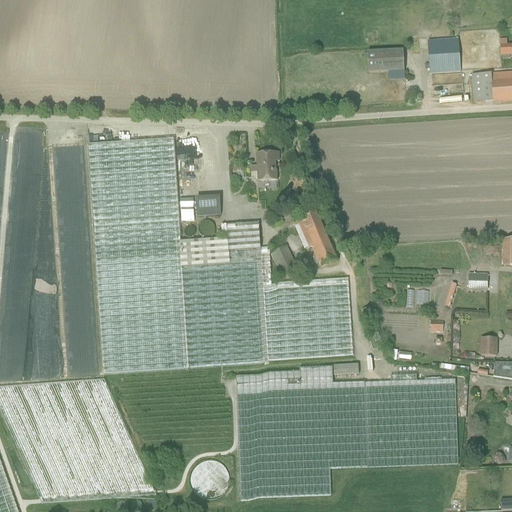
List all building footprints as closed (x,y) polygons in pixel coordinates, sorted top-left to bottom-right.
[(457,43),(425,46),(429,80),(461,77),(457,43)] [(511,44),(497,46),(498,61),(511,60),(511,44)] [(404,56),(365,58),(365,78),(404,76),(404,56)] [(511,77),(469,80),(471,108),(511,105),(511,77)] [(100,377),(352,361),(347,280),(269,285),(267,247),(258,248),(256,222),(222,224),(223,239),(178,241),(171,139),(85,144),(100,377)] [(257,182),(281,181),(280,153),(256,154),(257,182)] [(215,216),(214,196),(191,196),(191,216),(215,216)] [(306,244),(312,261),(327,256),(319,232),(311,235),(309,227),(299,230),(296,221),(288,224),(296,247),(306,244)] [(511,244),(503,244),(502,271),(511,271),(511,244)] [(487,281),(466,280),(466,296),(487,296),(487,281)] [(446,284),(438,307),(444,309),(452,286),(446,284)] [(407,308),(407,292),(399,292),(399,308),(407,308)] [(425,322),(424,333),(437,334),(438,323),(425,322)] [(368,338),(374,336),(369,323),(364,325),(368,338)] [(497,344),(480,343),(480,360),(497,360),(497,344)] [(511,368),(495,368),(495,382),(511,384),(511,368)] [(456,467),(454,382),(415,384),(414,376),(387,377),(387,384),(331,386),(330,370),(298,371),(298,376),(233,378),(237,500),(330,498),(329,471),(456,467)] [(22,511),(0,448),(0,511),(22,511)] [(511,448),(503,448),(503,463),(511,463),(511,448)] [(499,464),(497,454),(487,456),(488,466),(499,464)] [(497,476),(497,499),(509,498),(508,476),(497,476)]
